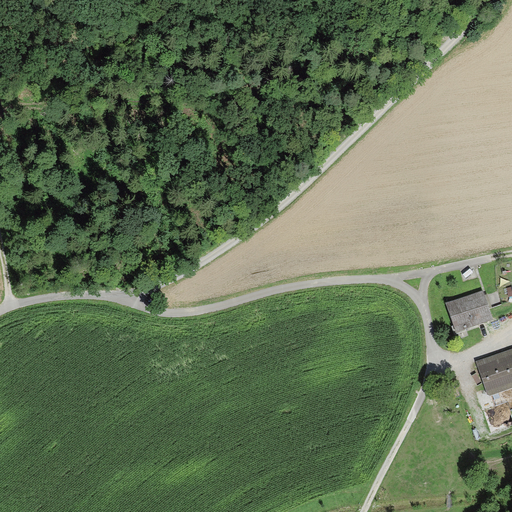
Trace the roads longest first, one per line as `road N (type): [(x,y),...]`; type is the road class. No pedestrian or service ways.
road 1 (track): [(134,305),(202,310),(273,290),(380,279),(417,296),(427,317),(429,378),(363,511)]
road 2 (track): [(134,305),(280,205),(485,0)]
road 3 (track): [(0,312),(72,296),(134,305)]
